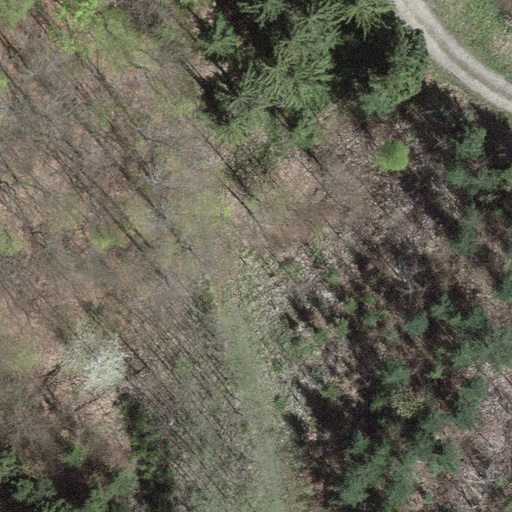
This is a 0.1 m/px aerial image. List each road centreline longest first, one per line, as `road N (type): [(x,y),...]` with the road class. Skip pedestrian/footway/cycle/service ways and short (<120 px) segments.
road 1 (track): [(173,0),(174,76),(221,290),(295,511)]
road 2 (track): [(404,0),(440,45),(511,98)]
